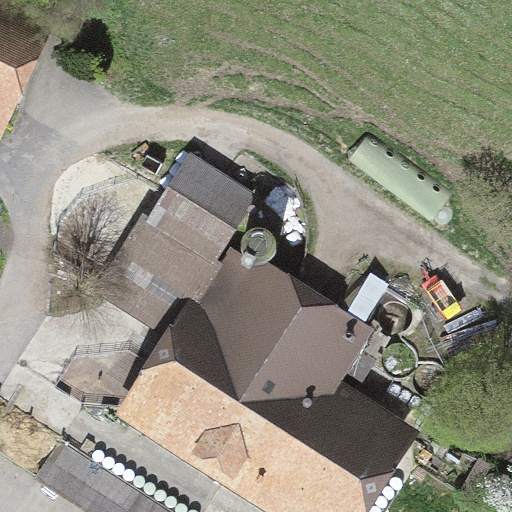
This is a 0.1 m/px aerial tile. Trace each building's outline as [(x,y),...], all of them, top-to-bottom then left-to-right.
[(0,21),(0,93),(26,34),(0,21)] [(188,158),(120,267),(191,314),(222,264),(209,256),(247,196),(188,158)] [(357,333),(231,250),(222,264),(191,314),(129,415),(224,477),(229,480),(240,463),(315,511),(336,511),(383,442),(315,398),(357,333)] [(37,477),(91,511),(168,511),(60,441),(37,477)] [(229,480),(224,477),(201,511),(315,511),(240,463),(229,480)]
